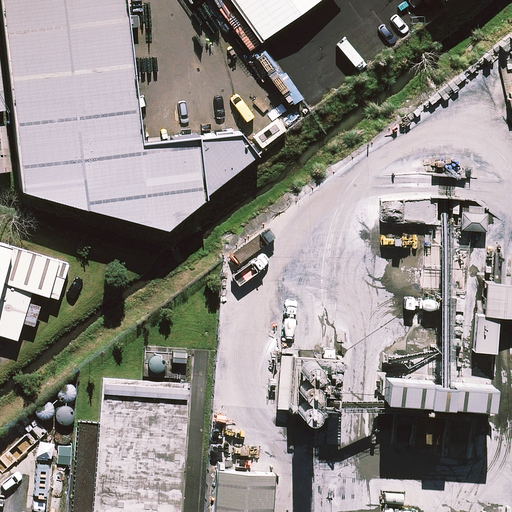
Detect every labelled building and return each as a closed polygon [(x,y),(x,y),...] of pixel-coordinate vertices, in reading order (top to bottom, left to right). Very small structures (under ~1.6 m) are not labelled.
[(123,0),(0,0),(0,53),(5,89),(18,180),(164,219),(263,142),(244,119),(142,133),(123,0)] [(299,0),(245,0),(263,25),(299,0)] [(435,201),(382,199),(381,224),(434,225),(435,201)] [(486,205),(465,204),(465,210),(456,210),(455,227),(484,229),(486,205)] [(0,231),(0,319),(27,328),(41,280),(63,287),(73,253),(0,231)] [(511,283),(497,282),(481,281),(479,301),(467,300),(463,349),(492,352),(495,315),(511,316),(511,283)] [(303,356),(278,356),(276,413),(302,413),(303,356)] [(191,511),(201,370),(109,364),(99,511),(191,511)] [(483,381),(367,375),(366,399),(482,406),(483,381)] [(71,446),(56,443),(53,460),(68,463),(71,446)] [(270,511),(274,460),(217,456),(213,511),(270,511)]
